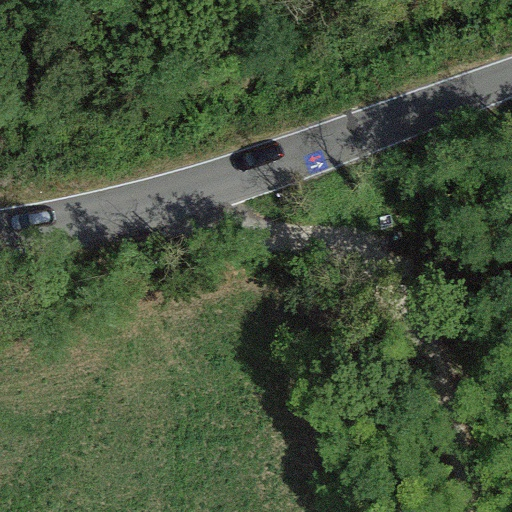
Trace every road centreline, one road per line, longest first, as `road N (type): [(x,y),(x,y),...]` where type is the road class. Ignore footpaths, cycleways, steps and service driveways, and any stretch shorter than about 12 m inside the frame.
road 1 (tertiary): [(0,236),(161,199),(511,76)]
road 2 (track): [(161,199),(202,218),(350,249),(389,277),(470,511)]
